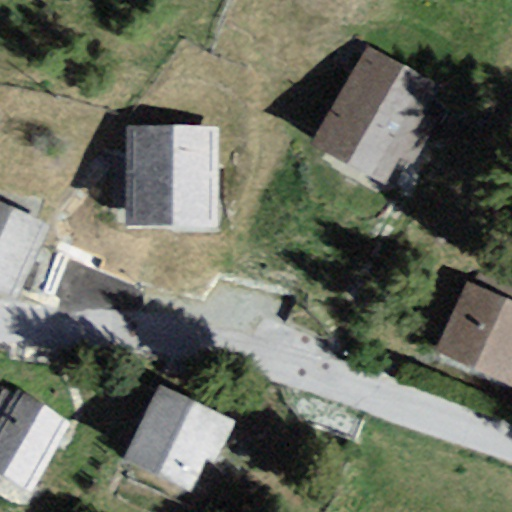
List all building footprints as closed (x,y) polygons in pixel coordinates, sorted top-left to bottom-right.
[(405,126),(333,84),(289,157),(361,200),(405,126)] [(196,140),(133,142),(136,235),(200,233),(196,140)] [(0,291),(27,233),(0,220),(0,291)] [(511,369),(511,326),(447,297),(415,366),(496,404),(511,369)] [(59,433),(4,393),(0,399),(0,503),(5,507),(59,433)] [(209,434),(143,403),(109,474),(175,505),(209,434)]
